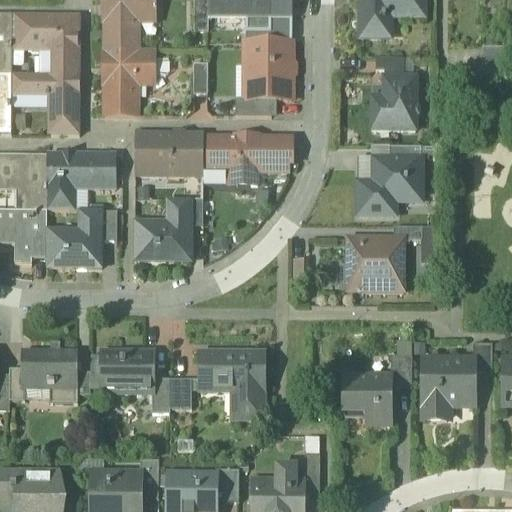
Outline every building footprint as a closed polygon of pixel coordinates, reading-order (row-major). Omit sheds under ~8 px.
[(154,0),(104,0),(104,26),(105,26),(105,56),(138,56),(138,18),(154,18),(154,0)] [(360,0),(360,43),(387,43),(387,21),(424,21),(424,0),(360,0)] [(208,4),(194,3),(194,36),(208,36),(208,4)] [(11,19),(0,18),(0,79),(12,80),(12,55),(11,19)] [(60,39),(60,19),(11,19),(12,55),(49,55),(60,39)] [(60,39),(49,55),(48,80),(81,81),(81,19),(60,19),(60,39)] [(292,47),(246,47),(246,102),(253,102),(253,104),(272,104),(292,104),(292,47)] [(507,51),(482,51),(482,65),(507,65),(507,51)] [(105,56),(104,56),(104,89),(105,89),(105,120),(138,120),(138,81),(154,81),(154,80),(154,64),(154,56),(138,56),(105,56)] [(404,63),(376,62),(376,75),(404,75),(404,63)] [(169,64),(154,64),(154,80),(166,80),(169,77),(169,64)] [(507,65),(482,65),(482,78),(507,78),(507,65)] [(208,69),(194,69),(194,99),(208,99),(208,69)] [(0,79),(0,139),(12,140),(12,101),(12,80),(0,79)] [(48,80),(12,80),(12,101),(48,101),(48,113),(51,113),(51,140),(80,140),(81,81),(48,80)] [(416,82),(385,82),(384,111),(372,111),(372,134),(415,135),(416,82)] [(253,104),(253,102),(246,102),(236,102),(236,121),(272,121),(272,104),(253,104)] [(204,141),(136,141),(136,180),(185,181),(185,174),(204,174),(204,143),(204,141)] [(258,141),(236,141),(236,143),(204,143),(204,174),(204,176),(236,176),(236,190),(258,190),(258,176),(287,177),(287,167),(292,167),(292,143),(258,143),(258,141)] [(421,152),(391,152),(391,165),(421,165),(421,152)] [(47,161),(24,161),(24,160),(0,159),(0,195),(22,196),(21,216),(47,216),(48,160),(47,160),(47,161)] [(116,160),(48,160),(47,216),(70,216),(70,193),(116,194),(116,160)] [(391,165),(374,164),(374,188),(359,188),(359,219),(395,220),(395,202),(421,202),(421,165),(391,165)] [(191,205),(169,204),(169,230),(135,230),(135,266),(166,266),(166,262),(191,262),(191,232),(191,205)] [(204,205),(191,205),(191,232),(203,232),(204,205)] [(21,216),(0,215),(0,249),(15,250),(15,268),(21,268),(21,270),(32,270),(32,264),(47,264),(47,238),(47,216),(21,216)] [(103,216),(81,216),(81,239),(47,238),(47,264),(47,272),(102,272),(102,246),(103,216)] [(118,216),(103,216),(102,246),(117,246),(118,216)] [(423,232),(394,232),(394,244),(405,244),(405,245),(423,245),(423,232)] [(394,244),(348,244),(348,271),(358,271),(357,297),(405,297),(405,245),(405,244),(394,244)] [(307,247),(307,263),(294,263),(294,282),(310,282),(311,264),(332,264),(333,248),(307,247)] [(492,350),(473,350),(473,366),(474,366),(474,378),(492,378),(492,350)] [(79,359),(22,358),(22,375),(22,394),(26,394),(51,394),(51,409),(78,410),(79,359)] [(154,359),(103,359),(102,399),(153,398),(154,398),(154,385),(154,359)] [(264,359),(202,359),(201,397),(239,397),(239,426),(264,426),(264,359)] [(412,362),(397,362),(397,394),(412,394),(412,362)] [(473,366),(424,366),(424,426),(447,426),(447,412),(448,410),(450,409),(473,409),(473,415),(474,415),(474,378),(474,366),(473,366)] [(511,366),(503,366),(503,415),(505,415),(505,408),(511,407),(511,366)] [(22,375),(10,375),(10,381),(10,407),(25,407),(26,394),(22,394),(22,375)] [(10,381),(0,380),(0,416),(10,417),(10,407),(10,381)] [(391,381),(345,381),(345,424),(368,424),(368,431),(391,431),(391,381)] [(170,385),(154,385),(154,398),(154,399),(153,398),(153,419),(170,419),(170,415),(170,385)] [(192,385),(170,385),(170,415),(192,415),(192,385)] [(320,459),(306,459),(305,485),(306,485),(306,499),(320,499),(320,459)] [(159,466),(141,466),(141,479),(142,479),(142,505),(159,505),(159,466)] [(240,476),(216,475),(216,481),(217,482),(217,508),(239,508),(240,476)] [(59,478),(10,478),(10,493),(12,493),(12,496),(17,496),(17,507),(17,508),(17,511),(58,511),(60,509),(64,508),(64,509),(66,508),(59,478)] [(141,479),(92,478),(91,511),(141,511),(142,505),(142,479),(141,479)] [(216,481),(172,481),(171,507),(183,508),(182,511),(216,511),(217,508),(217,482),(216,481)] [(305,485),(252,484),(251,511),(306,511),(306,499),(306,485),(305,485)]
